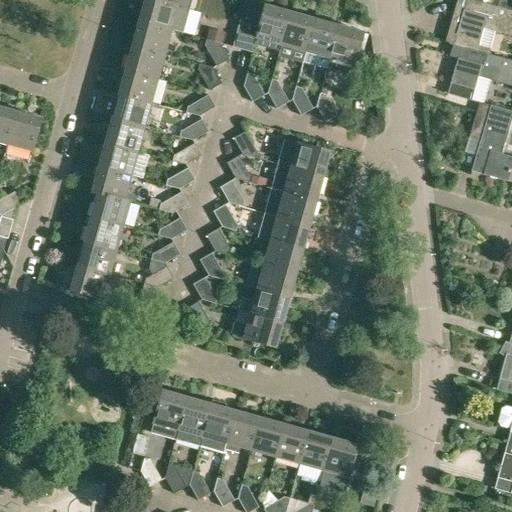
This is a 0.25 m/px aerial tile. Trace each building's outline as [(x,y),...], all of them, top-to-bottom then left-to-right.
[(143,0),(137,22),(170,31),(170,30),(182,33),(189,8),(159,0),(143,0)] [(289,11),(264,4),(248,0),(244,0),(232,46),(252,51),(254,43),(279,50),(281,44),(279,44),(289,11)] [(483,1),(478,0),(456,0),(444,42),(459,46),(459,45),(475,50),(475,49),(482,27),(511,35),(511,9),(505,8),(504,9),(482,3),(483,1)] [(511,0),(478,0),(483,1),(482,0),(506,0),(505,8),(511,9),(511,0)] [(279,44),(281,44),(304,51),(313,18),(289,11),(279,44)] [(313,18),(304,51),(301,62),(325,69),(338,25),(313,18)] [(137,22),(131,46),(163,55),(170,31),(137,22)] [(338,25),(325,69),(350,76),(362,32),(338,25)] [(220,43),(221,44),(224,34),(209,30),(206,39),(220,43)] [(220,43),(206,39),(204,46),(205,46),(216,66),(229,59),(220,43)] [(459,45),(459,46),(445,93),(471,101),(478,77),(511,86),(511,60),(475,49),(475,50),(459,45)] [(131,46),(124,69),(157,78),(163,55),(131,46)] [(210,91),(222,83),(213,68),(199,64),(198,70),(198,71),(210,91)] [(124,69),(117,93),(150,102),(157,78),(124,69)] [(252,102),(264,95),(253,75),(254,74),(247,72),(243,86),(252,102)] [(276,109),(288,102),(278,82),(278,81),(271,79),(267,93),(276,109)] [(300,115),(313,109),(302,88),(302,87),(296,86),(292,100),(300,115)] [(117,93),(110,118),(143,127),(150,102),(117,93)] [(320,93),(316,107),(325,122),(337,115),(326,95),(327,94),(320,93)] [(200,116),(215,107),(208,94),(189,106),(187,106),(186,112),(200,116)] [(464,149),(476,152),(471,170),(511,181),(511,157),(500,154),(511,111),(478,102),(464,149)] [(0,143),(6,145),(15,112),(0,107),(0,143)] [(15,112),(6,145),(31,152),(40,119),(15,112)] [(110,118),(104,142),(136,151),(143,127),(110,118)] [(193,140),(208,131),(202,119),(182,130),(181,130),(179,137),(193,140)] [(257,152),(245,131),(233,138),(242,154),(256,158),(257,152)] [(284,140),(277,165),(321,177),(328,152),(296,143),(284,140)] [(104,142),(97,166),(129,176),(136,151),(104,142)] [(186,165),(202,156),(195,143),(175,155),(174,154),(173,161),(186,165)] [(239,156),(226,163),(235,178),(249,182),(251,176),(250,176),(239,156)] [(277,165),(270,189),(315,201),(321,177),(277,165)] [(97,166),(90,191),(129,202),(129,201),(135,202),(137,195),(125,192),(129,176),(97,166)] [(179,189),(195,180),(188,167),(168,179),(167,178),(166,185),(179,189)] [(267,180),(253,176),(251,183),(265,187),(267,180)] [(232,180),(220,187),(228,203),(242,206),(244,200),(243,200),(232,180)] [(315,201),(270,189),(264,212),(276,216),(276,217),(308,225),(315,201)] [(16,207),(20,193),(13,191),(13,192),(0,199),(0,215),(0,216),(16,207)] [(96,193),(89,218),(122,227),(129,202),(90,191),(96,193)] [(172,213),(188,204),(181,192),(161,203),(160,203),(159,210),(172,213)] [(225,204),(213,211),(222,227),(236,231),(237,224),(236,224),(225,204)] [(0,218),(0,217),(0,264),(0,265),(4,251),(0,243),(0,238),(6,240),(8,241),(13,221),(11,221),(0,218)] [(171,239),(187,230),(180,217),(160,229),(159,228),(158,235),(171,239)] [(257,238),(269,241),(301,250),(308,225),(276,217),(273,227),(261,224),(257,238)] [(89,218),(83,242),(115,251),(122,227),(89,218)] [(219,228),(206,236),(215,251),(229,255),(231,248),(230,248),(219,228)] [(269,241),(263,264),(263,265),(295,274),(301,250),(269,241)] [(83,242),(76,266),(108,275),(109,274),(115,251),(83,242)] [(180,254),(173,242),(153,253),(152,253),(151,259),(151,260),(165,263),(180,254)] [(212,252),(199,260),(208,275),(222,279),(224,273),(223,273),(212,252)] [(165,263),(151,260),(150,268),(152,274),(147,277),(146,277),(144,284),(157,287),(173,278),(166,266),(165,263)] [(256,289),(256,290),(288,298),(295,274),(263,265),(263,264),(252,261),(245,286),(256,289)] [(108,275),(76,266),(69,290),(101,299),(105,285),(118,289),(120,277),(109,274),(108,275)] [(215,303),(217,297),(216,297),(205,277),(193,284),(202,300),(215,303)] [(151,312),(167,303),(160,290),(140,302),(139,301),(137,308),(151,312)] [(242,297),(237,311),(281,323),(288,298),(256,290),(253,300),(242,297)] [(209,328),(211,321),(210,321),(198,301),(186,308),(195,324),(209,328)] [(281,323),(237,311),(230,333),(243,336),(242,339),(274,348),(281,323)] [(498,353),(505,357),(496,389),(511,393),(511,342),(509,342),(508,343),(504,341),(498,353)] [(186,397),(162,390),(152,424),(177,431),(186,397)] [(186,397),(177,431),(201,437),(212,401),(211,401),(210,404),(186,397)] [(212,401),(201,437),(202,438),(200,446),(223,452),(224,449),(234,411),(224,408),(224,404),(212,401)] [(510,429),(506,441),(511,442),(511,406),(505,405),(500,408),(496,422),(499,425),(510,429)] [(234,411),(224,449),(238,452),(239,448),(250,451),(259,418),(234,411)] [(259,418),(250,451),(274,458),(283,425),(259,418)] [(283,425),(274,458),(298,465),(308,431),(283,425)] [(308,431),(298,465),(323,472),(332,438),(308,431)] [(332,438),(323,472),(348,478),(357,445),(332,438)] [(511,442),(506,441),(494,489),(511,493),(511,442)] [(151,460),(151,459),(144,457),(140,471),(149,487),(162,480),(151,460)] [(175,466),(168,464),(164,478),(174,493),(186,486),(175,467),(175,466)] [(198,500),(210,494),(199,474),(199,473),(193,471),(189,485),(198,500)] [(222,507),(234,500),(223,480),(217,478),(213,492),(222,507)] [(245,511),(249,511),(258,507),(247,487),(248,486),(241,484),(237,498),(245,511)] [(286,511),(290,498),(283,496),(283,497),(263,509),(265,511),(286,511)] [(312,511),(314,505),(308,503),(307,503),(292,511),(312,511)]
